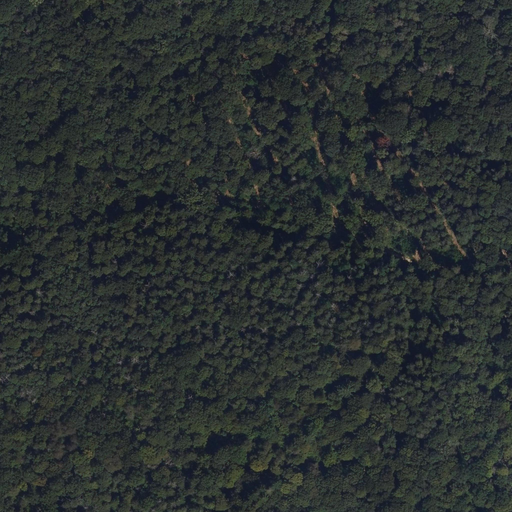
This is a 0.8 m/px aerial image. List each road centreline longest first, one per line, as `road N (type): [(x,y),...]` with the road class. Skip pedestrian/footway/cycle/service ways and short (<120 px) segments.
road 1 (track): [(0,234),(104,200),(184,189),(327,224),(417,263),(511,237)]
road 2 (track): [(241,511),(470,250)]
